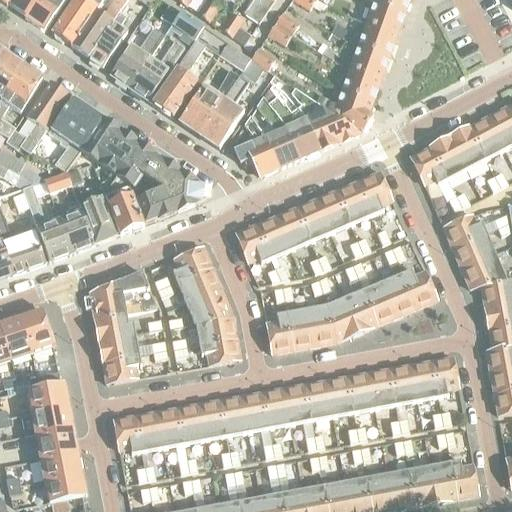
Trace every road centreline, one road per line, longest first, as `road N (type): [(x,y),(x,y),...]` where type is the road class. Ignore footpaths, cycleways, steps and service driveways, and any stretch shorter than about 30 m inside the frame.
road 1 (residential): [(0,37),(18,40),(228,181),(246,210)]
road 2 (residential): [(467,339),(258,379)]
road 3 (residential): [(467,339),(386,144)]
road 4 (residential): [(498,511),(467,339)]
road 5 (residential): [(258,379),(88,408)]
road 6 (residential): [(55,288),(212,227)]
road 7 (residential): [(258,379),(249,323),(212,227)]
road 8 (residential): [(246,210),(386,144)]
road 9 (residential): [(386,144),(504,83)]
road 10 (residential): [(88,408),(75,335),(55,288)]
